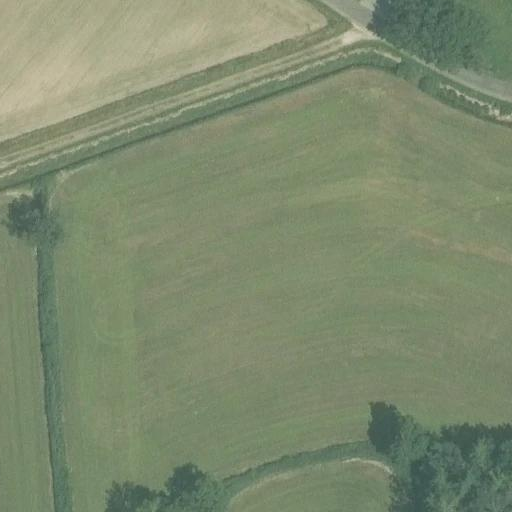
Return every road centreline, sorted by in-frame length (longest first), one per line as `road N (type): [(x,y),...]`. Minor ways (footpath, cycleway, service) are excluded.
road 1 (track): [(374,32),(0,169)]
road 2 (unclassified): [(511,97),(324,0)]
